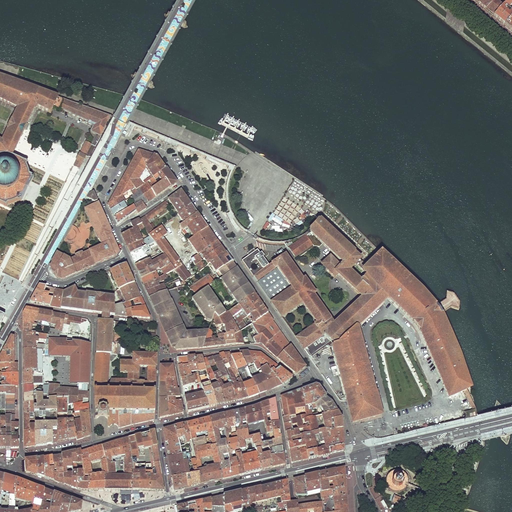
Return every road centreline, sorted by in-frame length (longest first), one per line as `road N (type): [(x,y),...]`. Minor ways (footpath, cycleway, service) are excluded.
road 1 (residential): [(316,372),(185,183)]
road 2 (tertiary): [(511,417),(359,453)]
road 3 (residential): [(300,383),(259,348),(174,354)]
road 4 (residential): [(185,183),(162,152),(133,144),(101,200)]
road 5 (residential): [(10,325),(19,334),(22,454)]
road 6 (residential): [(94,317),(93,441)]
road 7 (tertiary): [(288,470),(168,498)]
